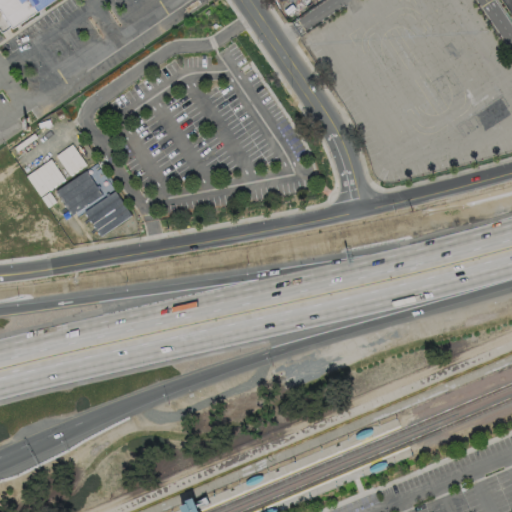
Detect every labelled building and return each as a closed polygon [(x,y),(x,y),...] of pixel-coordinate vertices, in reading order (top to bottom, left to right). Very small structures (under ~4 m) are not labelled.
[(0,0),(59,0),(15,30),(2,11),(0,12),(0,0)] [(107,194),(98,180),(104,176),(97,164),(87,170),(103,197),(107,194)] [(101,195),(86,171),(55,190),(71,215),(101,195)] [(84,212),(100,236),(131,215),(115,191),(84,212)] [(366,436),(362,438),(356,438),(355,436),(359,431),(363,430),(367,428),(372,429),(373,431),(370,434),(366,436)] [(375,472),(369,472),(368,469),(373,465),(376,463),(380,462),(385,462),(386,465),(383,468),(379,470),(375,472)] [(251,485),(246,485),(245,482),(249,477),(253,476),(257,475),(262,475),(263,478),(260,481),(255,483),(251,485)]
